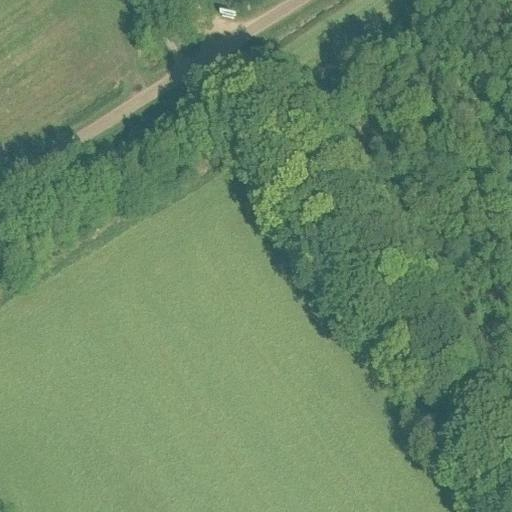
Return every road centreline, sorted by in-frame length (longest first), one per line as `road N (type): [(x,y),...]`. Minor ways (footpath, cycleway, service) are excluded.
road 1 (track): [(181,0),(511,497)]
road 2 (unclassified): [(0,191),(302,0)]
